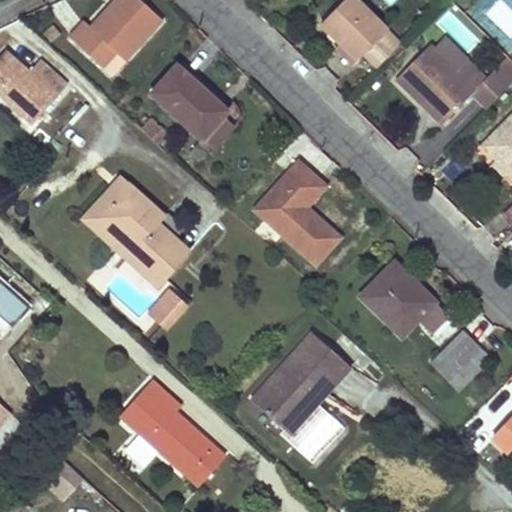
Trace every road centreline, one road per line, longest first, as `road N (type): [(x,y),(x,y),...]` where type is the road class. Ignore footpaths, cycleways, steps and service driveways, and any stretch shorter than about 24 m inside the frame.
road 1 (unknown): [(0,215),(312,511)]
road 2 (residential): [(213,0),(511,299)]
road 3 (unknown): [(393,390),(511,498)]
